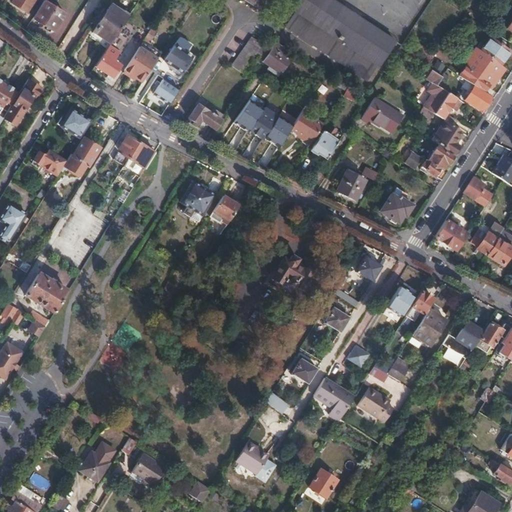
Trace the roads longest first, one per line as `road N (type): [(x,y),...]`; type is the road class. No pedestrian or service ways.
road 1 (residential): [(0,25),(163,134),(410,253)]
road 2 (residential): [(410,253),(511,96)]
